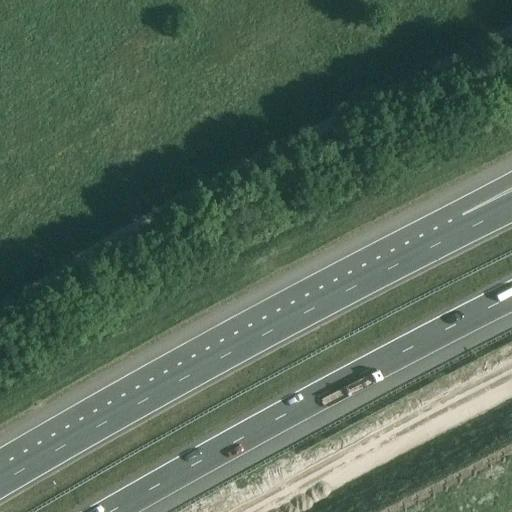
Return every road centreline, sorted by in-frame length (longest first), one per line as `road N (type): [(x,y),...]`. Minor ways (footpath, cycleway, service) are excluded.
road 1 (motorway): [(468,228),(0,484)]
road 2 (motorway): [(117,511),(511,301)]
